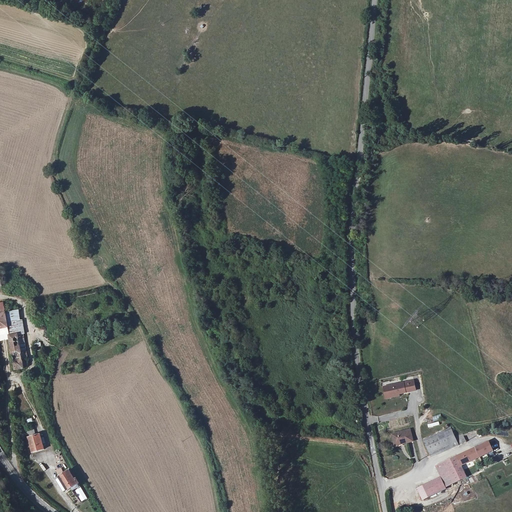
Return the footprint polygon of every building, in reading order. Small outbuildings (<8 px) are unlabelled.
[(22,266),(0,269),(0,274),(2,288),(26,283),(22,266)] [(21,355),(20,348),(16,322),(8,323),(7,312),(0,313),(0,329),(8,328),(14,370),(23,368),(21,359),(26,359),(25,354),(21,355)] [(389,394),(390,398),(399,396),(415,392),(413,382),(383,389),(384,396),(389,394)] [(26,427),(27,435),(35,434),(34,426),(26,427)] [(450,429),(425,439),(433,456),(457,445),(450,429)] [(392,435),(394,443),(402,441),(402,445),(413,442),(410,430),(392,435)] [(44,451),(40,434),(28,436),(32,454),(44,451)] [(472,449),(447,461),(456,481),(467,476),(461,465),(494,449),(491,442),(490,442),(485,445),(484,443),(472,449)] [(442,478),(426,485),(430,497),(448,489),(447,486),(451,484),(456,481),(447,461),(437,465),(442,478)] [(69,472),(58,477),(66,491),(77,485),(69,472)] [(476,472),(467,476),(470,482),(479,478),(476,472)] [(80,489),(76,493),(81,500),(86,497),(80,489)]
